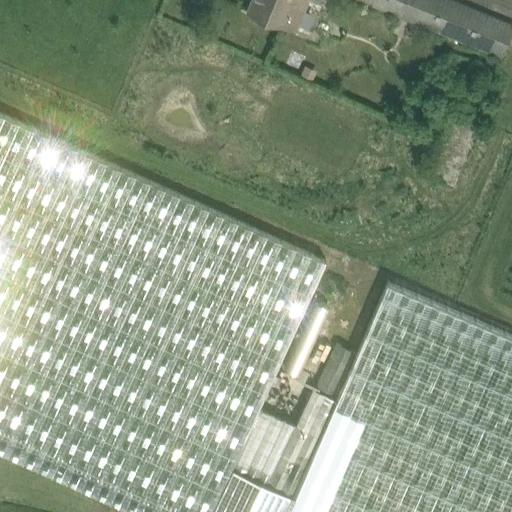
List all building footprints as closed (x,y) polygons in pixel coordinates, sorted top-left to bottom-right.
[(309,0),(250,0),(247,9),(282,24),(297,31),(309,0)] [(362,0),(397,14),(402,0),(362,0)] [(511,21),(459,0),(402,0),(397,14),(503,58),(511,34),(511,21)] [(306,64),(302,73),(313,78),(317,69),(306,64)] [(0,447),(142,511),(211,511),(260,405),(327,258),(0,110),(0,447)] [(337,397),(283,511),(511,511),(511,332),(391,281),(368,330),(337,397)] [(296,422),(260,405),(211,511),(283,511),(337,397),(335,396),(357,348),(337,339),(315,387),(313,386),(296,422)]
